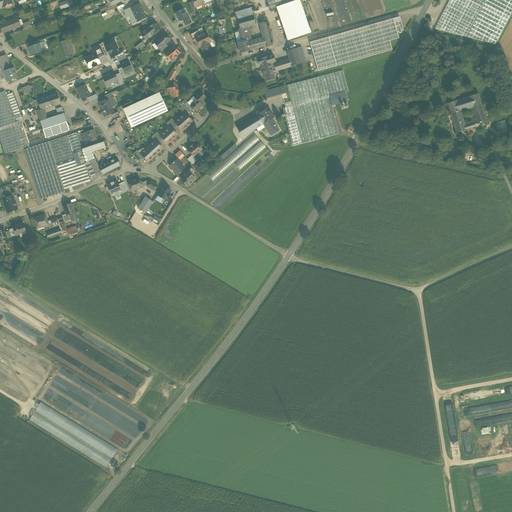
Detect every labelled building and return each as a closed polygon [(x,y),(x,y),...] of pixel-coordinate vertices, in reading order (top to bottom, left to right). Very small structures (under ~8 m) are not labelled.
[(65,0),(57,3),(60,9),(73,5),(71,0),(65,0)] [(108,4),(106,5),(108,8),(120,2),(118,0),(115,0),(114,1),(108,4)] [(266,0),(270,9),(276,7),(297,0),(266,0)] [(299,0),(297,0),(276,7),(287,40),(310,33),(299,0)] [(511,0),(449,0),(435,29),(495,44),(511,11),(511,0)] [(139,3),(129,8),(132,14),(136,22),(136,23),(140,21),(146,18),(139,3)] [(251,8),(235,13),(237,19),(253,15),(251,8)] [(183,9),(175,13),(179,21),(182,19),(184,22),(189,20),(188,16),(186,17),(183,9)] [(253,15),(237,19),(240,29),(243,28),(248,27),(255,25),(253,15)] [(398,17),(312,42),(320,71),(388,51),(401,27),(398,17)] [(17,18),(0,25),(3,32),(20,26),(17,18)] [(149,27),(147,28),(153,35),(160,29),(154,22),(149,27)] [(271,44),(265,22),(259,23),(262,37),(265,46),(271,44)] [(147,28),(141,34),(142,35),(142,37),(143,38),(145,38),(146,40),(153,35),(147,28)] [(243,28),(240,29),(238,29),(241,39),(246,38),(243,28)] [(197,30),(189,34),(193,41),(196,39),(195,38),(200,35),(197,30)] [(200,35),(195,38),(196,39),(198,45),(199,44),(203,52),(211,48),(207,41),(210,40),(206,33),(200,35)] [(164,34),(155,42),(160,48),(161,49),(165,45),(170,41),(164,34)] [(250,41),(247,41),(250,50),(265,46),(262,37),(250,41)] [(246,38),(241,39),(241,40),(236,41),(237,44),(240,53),(250,51),(250,50),(247,41),(246,38)] [(69,39),(60,42),(65,56),(74,54),(69,39)] [(35,45),(28,47),(30,55),(42,51),(41,49),(47,47),(45,41),(35,45)] [(141,41),(134,47),(138,51),(145,45),(141,41)] [(115,42),(106,46),(111,58),(120,54),(115,42)] [(169,50),(164,54),(170,61),(173,58),(174,59),(177,56),(176,56),(179,53),(173,46),(169,50)] [(99,47),(94,49),(97,57),(103,54),(99,47)] [(161,51),(158,54),(161,57),(164,54),(169,50),(167,47),(161,51)] [(301,47),(296,48),(299,60),(305,58),(301,47)] [(296,48),(286,51),(289,60),(291,66),(300,63),(299,60),(296,48)] [(96,54),(85,59),(89,68),(100,63),(96,54)] [(6,55),(0,56),(0,58),(4,71),(11,69),(6,55)] [(268,57),(268,56),(259,59),(257,60),(259,65),(261,64),(262,67),(270,64),(272,71),(275,70),(274,65),(273,62),(275,62),(273,55),(268,57)] [(128,60),(120,64),(122,68),(125,74),(132,71),(128,60)] [(289,60),(280,63),(282,69),(291,66),(289,60)] [(270,64),(262,67),(266,81),(274,78),(272,71),(270,64)] [(4,71),(7,81),(17,78),(14,68),(4,71)] [(342,71),(311,79),(316,99),(329,96),(348,91),(342,71)] [(113,72),(103,77),(107,87),(118,82),(114,75),(113,72)] [(119,73),(114,75),(118,82),(118,84),(123,81),(121,78),(119,73)] [(311,79),(286,85),(292,106),(316,99),(311,79)] [(182,90),(173,82),(168,88),(176,96),(182,90)] [(29,85),(22,88),(25,94),(32,92),(29,85)] [(89,96),(84,85),(77,88),(82,99),(89,96)] [(176,96),(168,88),(165,91),(174,99),(176,96)] [(4,91),(0,92),(0,127),(15,122),(4,91)] [(200,92),(194,98),(196,99),(190,106),(196,111),(202,105),(201,103),(203,101),(205,96),(200,92)] [(13,93),(6,95),(16,122),(21,120),(23,120),(13,93)] [(57,93),(37,100),(34,101),(37,111),(40,109),(40,110),(43,109),(60,104),(57,93)] [(159,93),(123,109),(131,128),(167,111),(159,93)] [(478,93),(469,96),(473,108),(482,105),(478,93)] [(87,97),(89,102),(97,98),(95,94),(87,97)] [(292,106),(282,108),(292,146),(339,134),(329,96),(316,99),(292,106)] [(469,96),(457,100),(461,111),(473,108),(469,96)] [(106,99),(99,102),(103,111),(111,108),(107,99),(106,99)] [(457,100),(447,103),(451,114),(452,114),(454,122),(458,121),(458,123),(464,121),(461,111),(457,100)] [(482,105),(473,108),(476,118),(478,126),(488,123),(482,105)] [(111,108),(103,111),(102,112),(104,116),(114,112),(111,108)] [(268,108),(257,114),(263,124),(264,125),(272,120),(272,119),(273,117),(268,108)] [(43,109),(40,110),(40,109),(37,111),(39,117),(45,115),(43,109)] [(184,114),(179,118),(187,126),(189,124),(192,121),(185,114),(184,113),(184,114)] [(40,121),(45,138),(69,130),(64,114),(58,115),(46,119),(40,121)] [(257,114),(237,127),(243,137),(263,124),(257,114)] [(187,126),(179,118),(175,122),(174,122),(177,125),(182,131),(184,128),(185,129),(187,126)] [(175,122),(171,119),(169,121),(175,128),(177,125),(174,122),(175,122)] [(15,122),(0,127),(0,140),(4,154),(29,146),(21,120),(16,122),(15,122)] [(279,130),(272,120),(264,125),(270,136),(279,130)] [(175,128),(169,121),(166,124),(169,127),(172,130),(175,128)] [(464,121),(458,123),(458,121),(454,122),(457,132),(470,128),(468,123),(465,124),(464,121)] [(172,130),(169,127),(165,131),(172,140),(175,138),(174,137),(177,135),(172,130)] [(93,130),(85,133),(82,133),(81,134),(84,142),(87,140),(87,141),(96,138),(93,130)] [(172,140),(165,131),(160,136),(159,136),(162,139),(167,144),(170,142),(172,140)] [(160,136),(157,132),(154,135),(160,141),(162,139),(159,136),(160,136)] [(76,133),(66,136),(75,161),(76,164),(84,162),(84,163),(86,162),(81,149),(76,133)] [(253,134),(207,175),(213,181),(259,141),(253,134)] [(160,141),(154,135),(151,137),(154,140),(155,140),(157,143),(160,141)] [(75,161),(66,136),(49,141),(65,192),(82,184),(76,164),(75,161)] [(157,143),(155,140),(154,140),(150,145),(158,153),(159,152),(158,152),(162,148),(157,143)] [(49,141),(24,149),(40,200),(65,192),(49,141)] [(259,141),(234,164),(239,170),(265,147),(259,141)] [(103,142),(81,149),(86,162),(94,158),(92,153),(105,148),(103,142)] [(196,143),(193,146),(192,145),(190,147),(190,148),(188,150),(193,157),(197,153),(200,157),(204,154),(201,150),(196,143)] [(222,159),(236,147),(233,144),(219,156),(222,159)] [(158,153),(150,145),(145,149),(153,158),(158,153)] [(153,158),(145,149),(140,153),(140,154),(143,157),(147,162),(151,158),(151,159),(153,158)] [(140,153),(137,150),(135,153),(140,159),(143,157),(140,154),(140,153)] [(140,159),(135,153),(132,155),(138,161),(140,159)] [(196,160),(192,156),(188,159),(192,164),(196,160)] [(86,162),(84,163),(91,177),(101,172),(98,167),(94,158),(86,162)] [(116,158),(98,167),(101,172),(91,177),(92,180),(102,175),(120,165),(116,158)] [(177,159),(169,166),(177,175),(185,168),(177,159)] [(76,164),(82,184),(90,181),(84,163),(84,162),(76,164)] [(190,167),(183,173),(185,175),(188,172),(189,173),(192,169),(190,167)] [(189,173),(188,172),(185,175),(180,180),(184,183),(183,185),(185,186),(186,186),(187,187),(190,184),(192,183),(192,182),(195,179),(189,173)] [(139,178),(128,182),(131,191),(143,187),(141,183),(139,178)] [(104,184),(109,196),(127,189),(124,181),(118,183),(117,179),(104,184)] [(157,185),(150,181),(149,183),(147,186),(154,191),(157,185)] [(172,191),(163,186),(158,195),(164,199),(166,196),(168,198),(172,191)] [(152,202),(145,197),(138,208),(145,213),(152,202)] [(13,198),(6,201),(7,203),(4,204),(6,208),(7,208),(8,212),(17,208),(16,205),(14,198),(13,198)] [(71,204),(63,206),(66,215),(69,214),(74,212),(71,204)] [(45,215),(33,219),(37,229),(49,225),(45,215)] [(56,218),(50,220),(52,226),(58,224),(56,218)] [(23,222),(13,226),(16,236),(26,232),(23,222)] [(491,396),(511,393),(511,384),(505,385),(506,393),(499,394),(498,388),(465,393),(466,402),(481,400),(481,393),(491,391),(491,396)] [(484,413),(511,408),(511,401),(483,406),(484,413)] [(39,402),(28,419),(105,466),(115,449),(39,402)]
